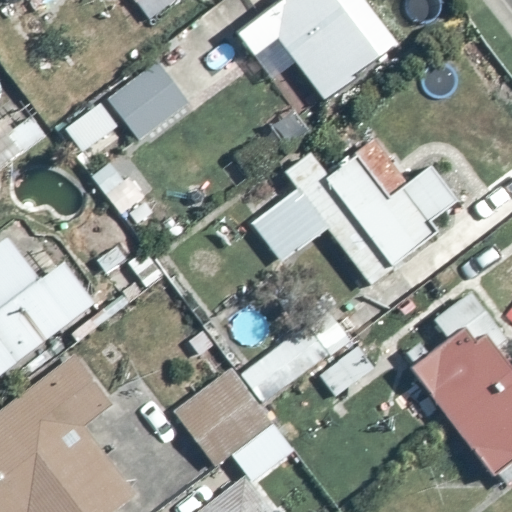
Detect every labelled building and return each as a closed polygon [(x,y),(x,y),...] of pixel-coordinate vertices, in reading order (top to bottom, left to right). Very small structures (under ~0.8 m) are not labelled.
[(182,0),(153,0),(163,14),(182,0)] [(391,45),(355,0),(278,0),(230,38),(246,59),(272,39),(320,101),(391,45)] [(184,104),(154,65),(105,102),(134,141),(184,104)] [(332,225),(374,281),(468,211),(433,164),(418,174),(386,130),(333,169),(316,146),(289,166),(302,185),(257,218),(287,258),(332,225)] [(38,271),(10,232),(0,239),(0,369),(88,305),(55,259),(38,271)] [(511,460),(511,365),(477,320),(415,368),(496,473),(511,460)] [(378,370),(352,340),(311,374),(336,405),(378,370)] [(106,404),(70,356),(0,408),(0,511),(107,511),(131,494),(79,425),(106,404)] [(225,453),(243,475),(249,482),(288,450),(221,365),(166,409),(210,465),(225,453)] [(270,511),(249,482),(243,475),(192,511),(270,511)]
